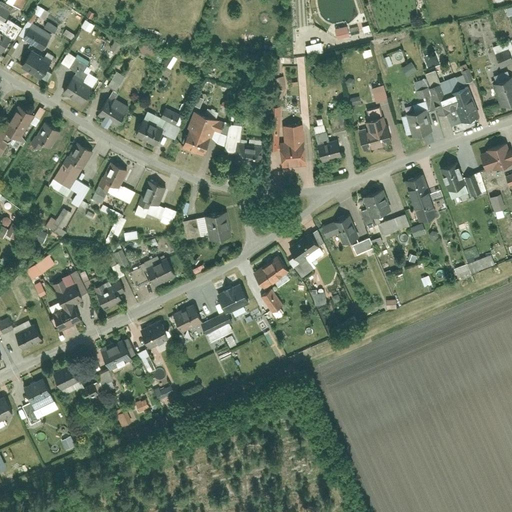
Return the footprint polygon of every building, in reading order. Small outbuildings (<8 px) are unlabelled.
[(0,0),(0,16),(5,19),(12,7),(0,0)] [(37,14),(49,18),(53,10),(40,5),(37,14)] [(85,25),(94,31),(98,23),(89,18),(85,25)] [(24,38),(43,49),(53,32),(34,21),(24,38)] [(50,21),(48,27),(59,31),(61,25),(50,21)] [(336,27),(338,38),(351,35),(349,25),(336,27)] [(0,51),(0,52),(10,34),(0,28),(0,51)] [(66,33),(75,39),(78,34),(69,29),(66,33)] [(309,54),(325,51),(323,40),(307,43),(309,54)] [(144,44),(141,52),(159,58),(162,50),(144,44)] [(32,47),(21,65),(41,77),(52,59),(32,47)] [(495,53),(501,67),(511,62),(511,52),(510,47),(495,53)] [(76,72),(84,77),(92,64),(68,50),(60,63),(76,72)] [(402,66),(408,75),(418,68),(412,59),(402,66)] [(463,72),(466,80),(475,76),(470,65),(461,68),(463,72)] [(108,85),(116,89),(125,74),(117,70),(108,85)] [(64,93),(82,103),(94,83),(84,77),(76,72),(64,93)] [(442,82),(446,92),(467,84),(466,80),(463,72),(441,80),(442,82)] [(511,73),(492,81),(501,104),(511,99),(511,73)] [(372,86),(376,100),(388,96),(384,82),(372,86)] [(439,113),(446,110),(440,94),(446,92),(442,82),(429,86),(431,93),(437,106),(439,113)] [(446,110),(451,123),(480,112),(469,83),(467,84),(446,92),(440,94),(446,110)] [(425,95),(431,93),(429,86),(428,84),(416,88),(419,97),(425,95)] [(99,113),(116,123),(127,103),(111,93),(99,113)] [(430,109),(437,106),(431,93),(425,95),(430,109)] [(352,105),(362,102),(360,94),(350,96),(352,105)] [(20,138),(35,114),(18,103),(3,128),(20,138)] [(279,104),(271,104),(270,148),(278,149),(279,104)] [(43,118),(48,108),(43,106),(38,116),(43,118)] [(169,120),(175,123),(181,113),(167,106),(162,116),(169,120)] [(328,109),(335,134),(348,130),(341,106),(328,109)] [(405,112),(411,133),(433,127),(427,106),(405,112)] [(181,146),(205,154),(217,118),(193,110),(181,146)] [(358,130),(363,149),(392,141),(384,113),(365,118),(368,127),(358,130)] [(134,131),(155,143),(162,131),(163,129),(142,117),(134,131)] [(62,128),(45,120),(36,137),(52,146),(62,128)] [(163,129),(162,131),(173,138),(180,126),(175,123),(169,120),(163,129)] [(319,143),(331,140),(326,122),(314,125),(319,143)] [(280,142),(283,166),(306,163),(302,123),(283,124),(285,141),(280,142)] [(319,143),(324,161),(343,156),(338,138),(331,140),(319,143)] [(54,177),(70,186),(92,150),(77,140),(54,177)] [(239,140),(236,159),(257,161),(259,143),(239,140)] [(481,149),(488,169),(511,160),(511,155),(506,140),(481,149)] [(440,165),(449,187),(466,181),(457,158),(440,165)] [(111,182),(119,186),(121,183),(128,169),(110,161),(99,183),(109,187),(111,182)] [(475,171),(466,174),(472,193),(481,190),(475,171)] [(405,179),(420,218),(438,211),(423,172),(405,179)] [(167,186),(149,179),(139,202),(157,210),(159,204),(167,186)] [(119,186),(111,182),(109,187),(107,190),(130,202),(135,190),(121,183),(119,186)] [(363,194),(370,214),(391,207),(384,186),(363,194)] [(503,192),(491,196),(495,210),(507,206),(503,192)] [(176,211),(159,204),(157,210),(155,215),(172,222),(176,211)] [(52,225),(62,231),(73,210),(64,205),(52,225)] [(209,239),(232,234),(228,210),(204,215),(208,232),(209,239)] [(405,212),(380,221),(384,231),(409,223),(405,212)] [(359,235),(350,213),(323,224),(327,236),(338,231),(342,241),(359,235)] [(208,232),(204,215),(184,219),(187,236),(208,232)] [(123,216),(117,233),(122,235),(128,218),(123,216)] [(424,221),(414,225),(418,233),(427,230),(424,221)] [(6,233),(17,238),(21,228),(11,223),(6,233)] [(43,242),(48,231),(37,227),(33,237),(43,242)] [(317,228),(311,232),(319,244),(324,240),(317,228)] [(127,232),(128,239),(142,237),(140,229),(127,232)] [(311,232),(289,247),(298,260),(306,255),(320,245),(319,244),(311,232)] [(370,236),(353,243),(357,252),(374,245),(370,236)] [(376,239),(378,245),(387,242),(385,236),(376,239)] [(120,261),(121,265),(130,261),(123,246),(114,251),(120,261)] [(467,262),(472,273),(496,263),(491,252),(467,262)] [(27,267),(33,276),(56,263),(50,253),(27,267)] [(252,271),(264,288),(289,270),(277,253),(252,271)] [(314,267),(306,255),(298,260),(294,263),(302,275),(314,267)] [(146,266),(155,284),(175,274),(166,256),(146,266)] [(117,277),(125,273),(121,265),(120,261),(112,265),(117,277)] [(467,262),(455,266),(460,277),(472,273),(467,262)] [(144,298),(158,292),(145,265),(132,271),(140,287),(138,287),(144,298)] [(75,281),(81,293),(88,290),(77,268),(70,272),(75,281)] [(52,282),(64,307),(74,302),(83,298),(81,293),(75,281),(68,284),(64,276),(52,282)] [(35,283),(41,296),(47,293),(41,280),(35,283)] [(226,310),(227,312),(250,301),(241,281),(217,292),(226,310)] [(96,291),(105,308),(121,300),(112,283),(96,291)] [(272,311),(284,303),(273,288),(261,296),(272,311)] [(316,291),(318,305),(330,303),(328,289),(316,291)] [(171,311),(181,331),(202,321),(204,320),(195,300),(171,311)] [(52,313),(60,329),(82,318),(74,302),(64,307),(52,313)] [(215,315),(224,335),(235,330),(227,312),(226,310),(215,315)] [(204,320),(202,321),(211,342),(224,335),(215,315),(204,320)] [(0,320),(0,325),(4,332),(15,327),(9,316),(0,320)] [(140,327),(149,346),(171,336),(162,317),(140,327)] [(15,332),(24,348),(42,338),(34,322),(15,332)] [(100,347),(110,367),(132,356),(123,336),(100,347)] [(156,368),(146,347),(137,351),(147,372),(156,368)] [(54,370),(65,392),(84,383),(73,361),(54,370)] [(211,374),(202,378),(209,391),(217,387),(211,374)] [(43,375),(24,385),(31,400),(35,407),(54,398),(43,375)] [(94,382),(82,388),(86,397),(99,391),(94,382)] [(155,391),(158,398),(175,390),(171,383),(155,391)] [(0,418),(14,412),(5,394),(0,395),(0,418)] [(143,410),(152,407),(149,397),(139,401),(143,410)] [(35,407),(31,400),(22,405),(31,423),(40,419),(35,407)] [(127,408),(118,412),(123,424),(133,420),(127,408)] [(72,434),(62,439),(67,449),(77,444),(72,434)]
